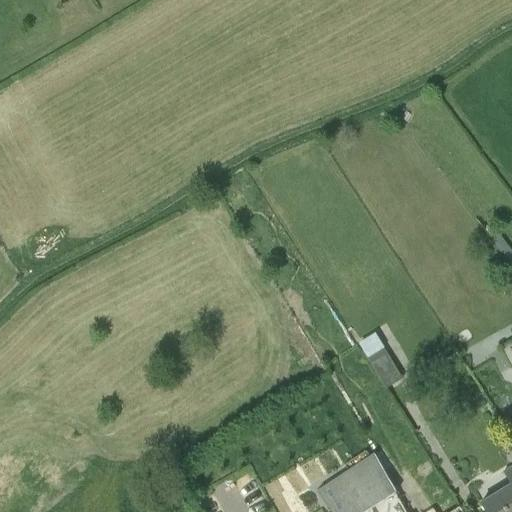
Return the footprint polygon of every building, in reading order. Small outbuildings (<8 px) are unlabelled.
[(501,271),(509,282),(511,279),(511,266),(510,264),(501,271)] [(375,334),(359,344),(386,389),(402,379),(375,334)] [(383,453),(376,457),(393,486),(400,482),(383,453)] [(365,511),(396,492),(393,486),(376,457),(374,454),(317,491),(331,511),(365,511)] [(0,511),(24,511),(22,510),(49,483),(26,461),(8,480),(17,489),(0,507),(0,511)] [(511,485),(480,503),(485,511),(511,511),(511,467),(503,473),(511,485)]
